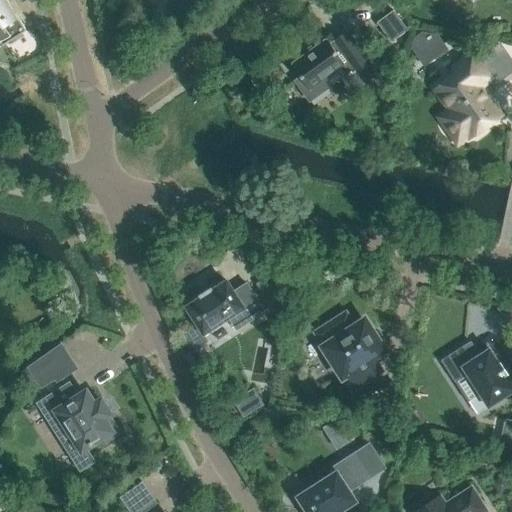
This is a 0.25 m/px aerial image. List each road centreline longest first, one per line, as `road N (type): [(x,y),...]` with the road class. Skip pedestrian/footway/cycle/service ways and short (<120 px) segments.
road 1 (residential): [(107,185),(511,272)]
road 2 (residential): [(107,185),(195,421),(251,511)]
road 3 (residential): [(93,123),(269,0)]
road 4 (residential): [(93,123),(68,0)]
